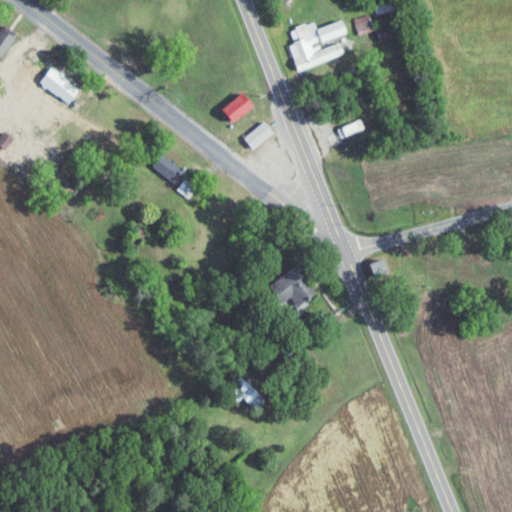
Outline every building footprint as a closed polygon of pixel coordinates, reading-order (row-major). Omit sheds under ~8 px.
[(393,0),(372,5),(374,15),(401,8),(398,0),(393,0)] [(368,15),(372,30),(357,35),(352,19),(368,15)] [(339,20),(345,35),(317,45),(319,50),(337,43),(341,54),(297,70),(288,45),(291,44),(291,42),(293,41),(289,32),(295,30),(293,27),(303,23),(304,25),(314,21),(317,28),(339,20)] [(0,28),(2,25),(14,34),(11,38),(13,40),(0,58),(0,28)] [(385,28),(388,35),(377,39),(375,32),(385,28)] [(49,66),(56,72),(57,70),(62,73),(60,76),(77,90),(66,104),(37,81),(49,66)] [(337,71),(353,68),(354,71),(355,76),(339,79),(337,71)] [(336,77),(337,81),(339,87),(323,92),(320,82),(336,77)] [(239,93),(251,107),(230,123),(219,110),(239,93)] [(336,129),(349,124),(360,120),(363,130),(340,139),(336,129)] [(160,154),(169,161),(170,159),(174,162),(172,164),(178,168),(169,180),(151,166),(160,154)] [(183,178),(189,183),(196,188),(187,199),(175,190),(183,178)] [(133,220),(148,234),(131,252),(121,243),(132,232),(127,227),(133,220)] [(297,266),(315,294),(302,303),(296,293),(279,304),(267,285),(297,266)] [(239,376),(264,401),(254,411),(240,397),(234,403),(223,392),(239,376)] [(459,433),(476,425),(484,444),(467,452),(459,433)]
